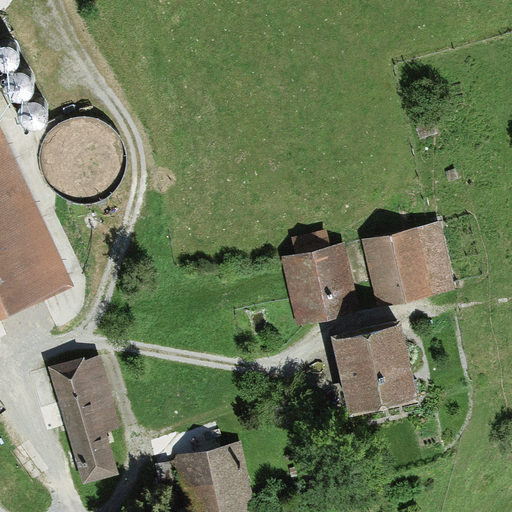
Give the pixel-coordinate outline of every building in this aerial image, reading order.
[(57,196),(75,200),(89,199),(101,192),(111,182),(116,169),(118,155),(113,140),(104,127),(90,119),(74,117),(56,121),(42,133),(35,150),(35,168),(43,184),(57,196)] [(0,120),(0,316),(74,282),(0,120)] [(442,223),(364,241),(379,305),(457,287),(442,223)] [(346,242),(282,258),(299,323),(362,307),(346,242)] [(402,323),(331,338),(339,372),(348,416),(419,400),(402,323)] [(101,350),(47,365),(80,483),(120,472),(108,428),(122,424),(101,350)] [(257,511),(242,441),(175,455),(187,511),(257,511)]
